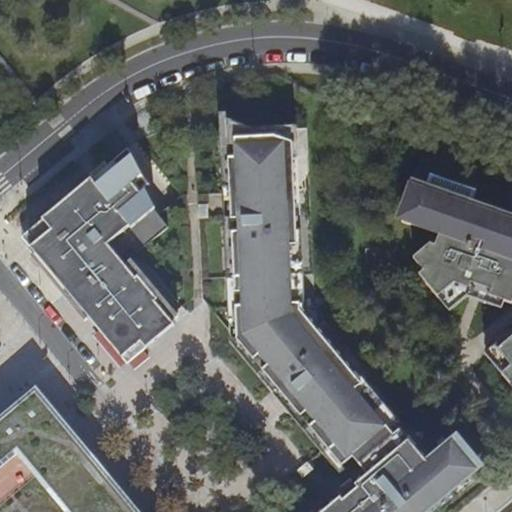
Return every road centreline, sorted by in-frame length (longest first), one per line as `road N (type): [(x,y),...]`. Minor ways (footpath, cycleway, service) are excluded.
road 1 (residential): [(312,38),(236,40),(153,65),(96,98),(0,178)]
road 2 (residential): [(0,271),(183,511)]
road 3 (unclassified): [(511,99),(372,49),(312,38)]
